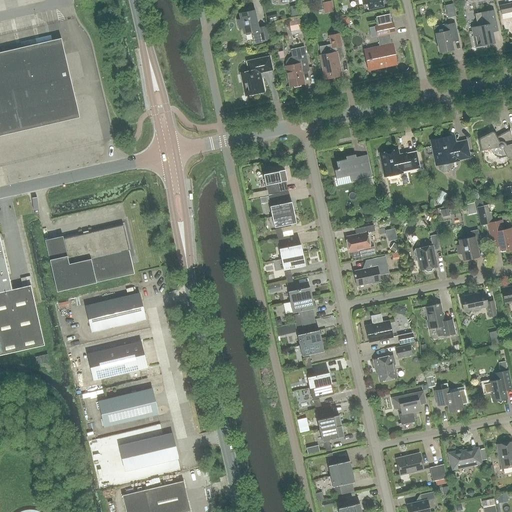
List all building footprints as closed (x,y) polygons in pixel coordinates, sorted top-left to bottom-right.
[(333,0),(324,1),(326,12),(335,11),(333,0)] [(361,0),(363,4),(368,3),(369,9),(382,7),(381,0),(382,0),(361,0)] [(511,12),(511,14),(511,3),(500,6),(501,14),(511,12)] [(456,7),(447,9),(448,17),(457,14),(456,7)] [(475,47),(481,46),(494,43),(492,33),(498,32),(493,10),(474,14),(477,26),(471,28),(473,37),(475,47)] [(262,40),(268,39),(265,27),(259,28),(259,30),(257,30),(253,11),(240,13),(242,19),(238,20),(239,28),(243,28),(245,33),(251,32),(254,44),(262,43),(262,40)] [(288,22),(290,29),(296,28),(297,30),(301,29),(299,19),(288,22)] [(376,36),(395,32),(393,23),(374,27),(376,36)] [(434,27),(440,53),(453,50),(451,42),(458,41),(454,23),(434,27)] [(321,55),(320,55),(323,70),(324,70),(326,79),(340,76),(338,67),(339,67),(338,59),(344,58),(339,34),(329,36),(330,45),(320,48),(321,55)] [(0,135),(79,117),(61,38),(0,52),(0,135)] [(387,47),(387,44),(365,49),(369,70),(396,64),(392,46),(387,47)] [(285,65),(285,67),(290,87),(304,84),(301,70),(309,68),(305,51),(302,51),(302,47),(290,50),(292,57),(291,57),(290,58),(288,59),(286,61),(286,63),(285,64),(285,65)] [(272,71),(270,56),(246,61),(248,71),(240,73),(245,96),(264,92),(260,73),(272,71)] [(511,137),(510,130),(496,137),(494,133),(493,132),(492,132),(491,132),(480,138),(479,139),(479,140),(479,141),(479,142),(481,151),(490,149),(491,152),(493,154),(495,156),(497,157),(500,158),(503,158),(506,157),(507,159),(511,157),(511,137)] [(436,165),(438,165),(439,169),(443,172),(448,171),(451,167),(450,162),(458,160),(469,157),(466,141),(455,144),(453,136),(431,141),(436,165)] [(419,168),(416,152),(399,156),(398,150),(379,154),(384,177),(402,173),(402,171),(419,168)] [(371,177),(368,165),(361,166),(362,169),(357,170),(354,155),(345,157),(346,159),(336,161),(337,169),(334,170),(336,178),(349,175),(350,181),(371,177)] [(284,192),(281,182),(287,181),(284,170),(263,174),(265,185),(266,185),(269,195),(284,192)] [(440,205),(447,195),(441,191),(435,201),(440,205)] [(272,217),(294,212),(292,206),(291,202),(286,203),(284,192),(269,195),(271,206),(270,206),(271,211),(270,211),(272,217)] [(391,216),(396,209),(388,203),(384,210),(391,216)] [(487,205),(476,207),(480,226),(488,224),(491,237),(493,247),(499,245),(500,252),(511,249),(511,234),(511,228),(503,230),(501,221),(491,223),(491,221),(492,220),(490,212),(489,212),(487,205)] [(295,218),(294,212),(272,217),(273,223),(274,227),(296,223),(295,218)] [(45,240),(57,291),(134,273),(123,225),(64,239),(63,236),(45,240)] [(346,237),(349,252),(358,250),(360,258),(376,255),(374,247),(370,248),(366,233),(375,231),(373,225),(360,228),(361,234),(346,237)] [(387,229),(389,240),(398,238),(396,227),(387,229)] [(275,230),(277,238),(285,236),(283,228),(275,230)] [(464,260),(477,257),(475,246),(481,245),(478,230),(467,232),(468,238),(460,240),(461,245),(457,246),(458,254),(463,253),(464,260)] [(417,257),(418,261),(419,261),(421,270),(425,270),(425,271),(427,272),(431,271),(432,269),(432,268),(436,267),(434,258),(435,258),(433,250),(440,249),(437,235),(430,236),(432,246),(416,249),(414,250),(413,252),(414,256),(416,257),(417,257)] [(289,236),(285,236),(277,238),(278,247),(290,244),(289,236)] [(0,355),(45,345),(31,285),(12,289),(0,237),(0,355)] [(281,260),(303,255),(301,249),(300,244),(279,249),(280,253),(279,253),(281,260)] [(304,261),(303,255),(281,260),(282,266),(283,270),(305,265),(304,261)] [(372,284),(380,282),(379,276),(388,273),(385,256),(371,259),(373,267),(353,271),(356,286),(371,283),(372,284)] [(511,286),(501,289),(504,303),(511,301),(511,286)] [(290,302),(312,298),(310,291),(310,292),(309,287),(288,292),(289,296),(290,302)] [(489,317),(496,315),(493,301),(486,302),(484,292),(460,297),(463,312),(471,310),(472,311),(474,312),(478,311),(480,309),(480,308),(487,307),(489,317)] [(139,294),(85,306),(91,332),(145,319),(139,294)] [(313,304),(312,298),(290,302),(291,308),(292,313),(314,308),(313,304)] [(426,321),(428,329),(436,327),(438,337),(455,333),(452,320),(444,321),(440,304),(425,307),(427,320),(426,321)] [(389,321),(382,322),(380,315),(371,317),(373,324),(365,326),(369,341),(380,339),(380,340),(392,337),(389,321)] [(299,346),(321,341),(320,335),(319,335),(318,330),(297,335),(298,340),(299,346)] [(415,342),(413,333),(398,336),(400,345),(415,342)] [(322,347),(321,341),(299,346),(301,352),(302,356),(323,351),(322,347)] [(93,380),(147,368),(141,342),(87,355),(93,380)] [(398,359),(412,355),(410,345),(395,349),(398,359)] [(37,363),(49,360),(47,354),(35,357),(37,363)] [(373,360),(375,369),(377,368),(380,381),(396,377),(391,356),(373,360)] [(305,367),(311,365),(309,357),(303,358),(305,367)] [(313,374),(311,365),(305,367),(307,375),(313,374)] [(497,380),(490,382),(490,380),(481,382),(483,395),(491,393),(493,401),(496,401),(500,404),(503,399),(506,399),(504,391),(511,389),(507,371),(496,373),(497,380)] [(309,388),(331,383),(330,377),(329,377),(328,373),(307,378),(308,382),(309,388)] [(426,378),(428,385),(428,389),(429,389),(429,388),(435,387),(433,376),(426,378)] [(332,389),(331,383),(309,388),(311,394),(312,399),(333,394),(332,389)] [(449,388),(448,388),(447,384),(440,385),(441,390),(435,391),(438,406),(448,403),(450,412),(462,410),(461,405),(467,404),(463,387),(450,390),(449,388)] [(152,389),(98,401),(104,427),(158,414),(152,389)] [(412,413),(421,411),(419,405),(425,403),(423,392),(392,398),(394,409),(400,408),(401,414),(400,415),(402,424),(413,421),(412,413)] [(321,408),(315,409),(315,411),(317,417),(332,414),(331,406),(321,408)] [(319,431),(341,425),(340,419),(339,419),(338,415),(317,420),(318,424),(318,425),(319,431)] [(308,417),(299,419),(302,432),(311,430),(308,417)] [(342,431),(341,425),(319,431),(321,437),(321,436),(322,441),(343,436),(342,431)] [(125,471),(178,459),(172,433),(119,446),(125,471)] [(502,468),(511,466),(511,442),(497,445),(502,468)] [(481,463),(478,448),(458,452),(458,451),(448,454),(450,463),(451,463),(452,469),(481,463)] [(328,464),(334,462),(332,454),(326,455),(328,464)] [(423,470),(419,454),(396,459),(400,475),(423,470)] [(330,476),(352,471),(350,465),(349,461),(328,466),(329,470),(330,476)] [(446,478),(443,464),(429,468),(433,481),(446,478)] [(352,471),(330,476),(331,482),(332,482),(333,487),(339,485),(340,487),(334,489),(335,494),(336,497),(351,494),(350,491),(349,483),(354,482),(353,477),(352,471)] [(125,511),(184,511),(190,511),(183,481),(144,490),(122,495),(125,511)] [(429,511),(427,501),(435,499),(433,492),(419,495),(421,502),(407,505),(408,511),(429,511)] [(496,495),(498,503),(508,501),(506,493),(496,495)] [(344,507),(338,508),(338,511),(361,511),(360,508),(359,503),(354,504),(351,494),(336,497),(338,506),(343,504),(344,507)]
